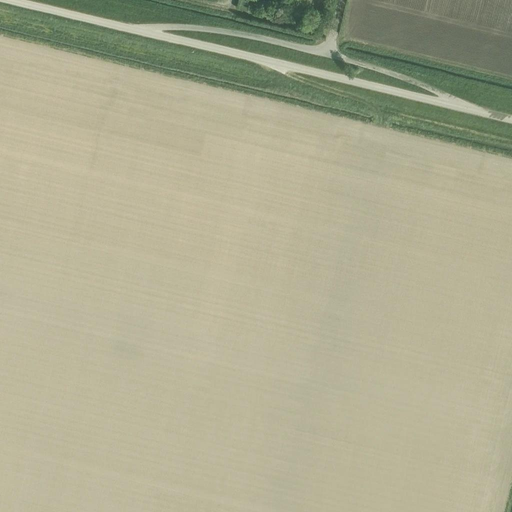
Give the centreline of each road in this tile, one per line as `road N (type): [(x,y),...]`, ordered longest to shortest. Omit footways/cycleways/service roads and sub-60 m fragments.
road 1 (unclassified): [(511,120),(6,0)]
road 2 (track): [(255,59),(386,110),(511,139)]
